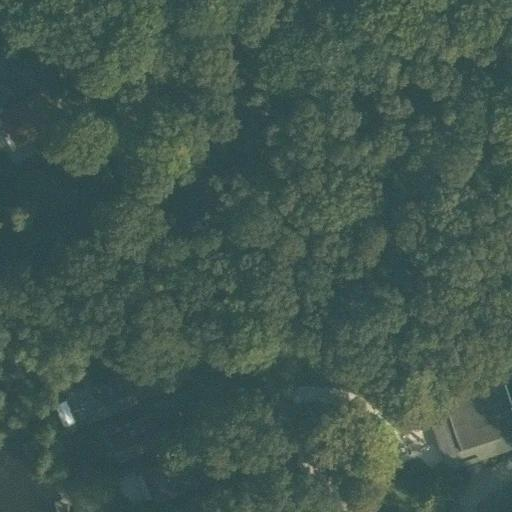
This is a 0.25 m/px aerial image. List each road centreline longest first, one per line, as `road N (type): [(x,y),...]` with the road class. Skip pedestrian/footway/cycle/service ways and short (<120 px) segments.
road 1 (unclassified): [(0,10),(118,73),(253,275),(270,383),(305,467),(365,511)]
road 2 (track): [(118,73),(188,83),(450,0)]
